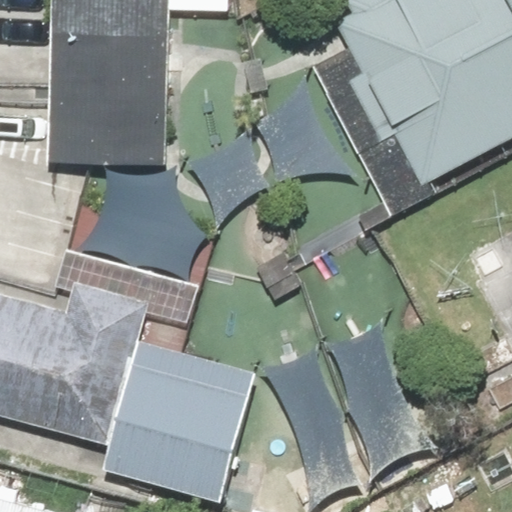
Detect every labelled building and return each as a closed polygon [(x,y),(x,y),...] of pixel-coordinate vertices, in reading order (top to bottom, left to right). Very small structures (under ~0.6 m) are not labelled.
[(168,0),(46,0),(43,165),(165,168),(168,0)] [(511,0),(425,0),(342,42),(408,173),(511,121),(511,0)] [(78,305),(0,284),(0,402),(108,432),(144,298),(84,282),(78,305)] [(331,351),(378,482),(440,460),(392,329),(331,351)] [(266,372),(156,341),(124,459),(234,489),(266,372)] [(378,482),(331,351),(279,370),(327,501),(378,482)] [(0,511),(123,511),(0,481),(0,511)]
